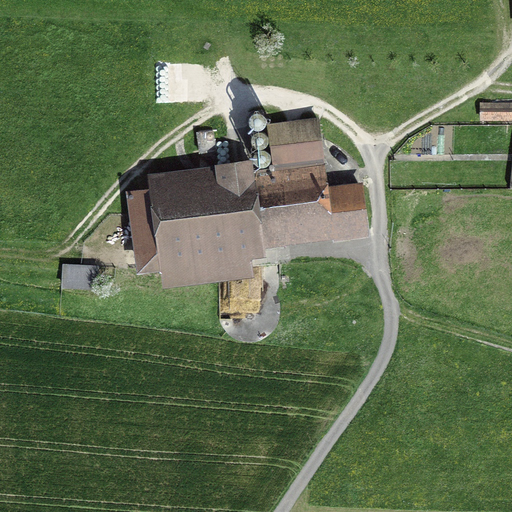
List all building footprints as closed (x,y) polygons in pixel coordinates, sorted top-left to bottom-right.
[(511,104),(480,105),(480,120),(511,120),(511,104)] [(264,126),(265,122),(264,118),(261,116),(258,114),(255,114),(251,115),(249,117),(248,121),(248,124),(249,128),(251,130),(254,131),(257,131),(260,130),(263,128),(264,126)] [(251,172),(250,165),(217,169),(219,183),(131,194),(140,269),(163,266),(166,284),(219,277),(215,243),(327,229),(328,237),(364,233),(357,186),(324,190),(316,122),(267,128),(272,169),(251,172)] [(256,149),(259,150),(262,149),(265,146),(266,143),(266,139),(265,136),(262,133),(259,132),(255,133),(253,134),(250,137),(249,140),(249,143),(251,146),(253,148),(256,149)] [(269,162),(269,158),(268,155),(266,153),(263,151),(259,151),(256,152),(253,154),(252,158),(252,161),(253,164),(255,167),(259,168),(262,168),(265,167),(267,165),(269,162)]
